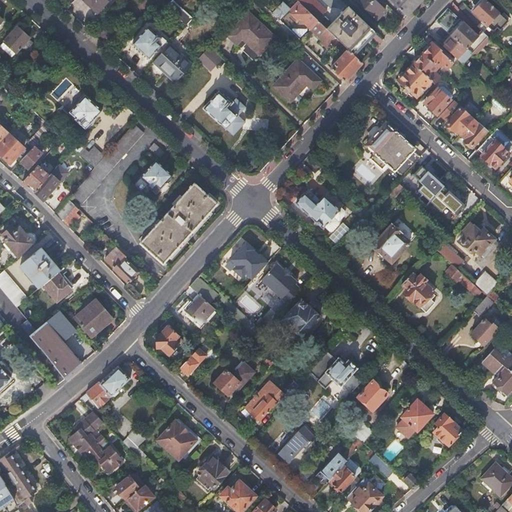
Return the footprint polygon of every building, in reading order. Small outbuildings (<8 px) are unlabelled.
[(87,0),(99,11),(108,0),(87,0)] [(296,0),(299,2),(302,4),(319,21),(328,11),(316,0),(296,0)] [(373,0),(366,8),(378,19),(386,11),(379,3),(380,2),(377,0),(373,0)] [(391,0),(407,15),(421,0),(391,0)] [(458,9),(478,28),(483,22),(489,28),(493,24),(500,31),(508,22),(485,1),(474,13),(464,3),(458,9)] [(168,8),(187,26),(193,19),(174,2),(168,8)] [(292,14),(300,21),(302,20),(312,29),(319,21),(302,4),(292,14)] [(327,29),(337,38),(340,41),(344,45),(349,50),(353,54),(372,34),(375,31),(349,6),(346,9),(333,23),(327,29)] [(442,15),(435,22),(449,35),(462,22),(448,9),(442,15)] [(274,39),(248,14),(228,36),(236,44),(241,39),(259,56),(274,39)] [(326,17),(321,23),(327,29),(333,23),(326,17)] [(312,29),(323,40),(322,42),(328,48),(337,38),(327,29),(321,23),(319,21),(312,29)] [(483,22),(478,28),(483,33),(484,34),(489,28),(483,22)] [(451,37),(472,55),(473,56),(477,55),(489,44),(489,39),(484,34),(483,33),(478,38),(463,24),(451,37)] [(17,27),(4,41),(16,52),(20,48),(26,54),(35,44),(29,39),(29,38),(17,27)] [(150,59),(166,41),(157,33),(156,34),(148,28),(133,44),(150,59)] [(442,46),(463,65),(472,55),(451,37),(442,46)] [(340,41),(334,46),(338,50),(344,45),(340,41)] [(170,44),(154,63),(176,83),(193,65),(170,44)] [(422,55),(437,68),(442,63),(448,69),(454,63),(432,44),(422,55)] [(198,60),(211,72),(222,60),(209,48),(198,60)] [(349,50),(332,68),(345,81),(349,77),(363,63),(353,54),(349,50)] [(413,65),(431,82),(435,84),(440,78),(433,72),(437,68),(422,55),(413,65)] [(298,60),(273,86),(290,102),(305,85),(312,91),(321,82),(298,60)] [(399,81),(417,97),(431,82),(413,65),(399,81)] [(437,115),(451,99),(439,88),(427,101),(431,105),(428,108),(437,115)] [(204,108),(226,129),(237,117),(229,110),(233,106),(232,105),(234,103),(229,98),(227,99),(219,92),(204,108)] [(86,94),(70,112),(77,119),(77,120),(82,125),(86,120),(90,124),(102,110),(86,94)] [(454,101),(441,115),(448,122),(447,124),(453,130),(455,129),(461,134),(473,120),(468,115),(468,114),(454,101)] [(35,120),(48,133),(52,129),(39,116),(35,120)] [(98,143),(113,130),(103,119),(89,133),(98,143)] [(473,120),(461,134),(466,139),(465,141),(472,148),(487,131),(479,124),(479,125),(473,120)] [(105,158),(95,169),(78,189),(88,198),(101,184),(100,183),(144,133),(134,124),(105,158)] [(386,124),(366,146),(376,155),(387,165),(395,172),(396,171),(403,177),(419,160),(421,157),(414,151),(415,150),(386,124)] [(0,125),(0,141),(8,133),(0,125)] [(478,149),(484,154),(482,156),(495,169),(511,150),(511,147),(510,145),(511,142),(497,129),(478,149)] [(3,142),(18,156),(25,149),(10,134),(10,136),(3,142)] [(57,134),(49,142),(55,148),(63,139),(57,134)] [(160,139),(151,148),(160,157),(169,147),(160,139)] [(0,145),(0,153),(11,164),(16,158),(18,156),(3,142),(0,145)] [(38,143),(22,160),(20,161),(29,169),(46,151),(38,143)] [(78,153),(95,169),(105,158),(95,148),(89,153),(84,148),(78,153)] [(421,157),(419,160),(424,165),(433,155),(427,150),(421,157)] [(371,160),(382,171),(387,165),(376,155),(371,160)] [(303,163),(315,174),(322,167),(310,156),(303,163)] [(419,160),(403,177),(409,182),(424,165),(419,160)] [(157,161),(142,177),(149,184),(148,185),(153,190),(157,185),(161,189),(173,176),(157,161)] [(38,165),(22,182),(35,193),(50,176),(38,165)] [(50,176),(35,193),(43,202),(68,174),(59,166),(50,176)] [(403,177),(390,191),(395,196),(409,182),(403,177)] [(195,183),(141,242),(162,261),(192,229),(216,202),(195,183)] [(336,206),(325,196),(320,200),(309,190),(306,194),(305,193),(296,202),(297,203),(296,204),(303,211),(304,209),(324,228),(324,227),(340,210),(336,206)] [(56,214),(69,228),(79,216),(76,212),(79,209),(69,199),(56,214)] [(338,204),(336,206),(340,210),(324,227),(330,232),(345,216),(345,210),(338,204)] [(392,225),(374,245),(393,262),(411,242),(392,225)] [(479,254),(494,239),(483,229),(483,230),(479,226),(476,229),(471,225),(464,232),(466,234),(459,242),(471,253),(474,250),(479,254)] [(17,255),(32,242),(33,241),(33,239),(34,237),(33,236),(32,234),(30,233),(29,233),(27,233),(24,234),(19,228),(15,231),(11,226),(2,233),(5,238),(3,239),(17,255)] [(255,249),(247,242),(231,259),(237,265),(235,267),(236,271),(241,276),(245,276),(247,274),(253,280),(269,262),(261,254),(260,255),(255,250),(255,249)] [(105,259),(128,282),(141,269),(118,247),(105,259)] [(20,265),(39,288),(43,285),(58,273),(59,271),(40,248),(20,265)] [(284,270),(278,263),(263,280),(288,303),(301,289),(296,284),(298,282),(291,276),(284,270)] [(449,276),(457,283),(459,280),(471,291),(476,286),(474,284),(453,265),(446,273),(449,276)] [(287,267),(284,270),(291,276),(293,273),(287,267)] [(0,273),(0,287),(16,307),(27,298),(4,271),(0,273)] [(485,272),(474,284),(476,286),(483,292),(487,296),(492,291),(499,283),(485,272)] [(43,285),(56,301),(71,289),(58,273),(43,285)] [(402,284),(408,290),(405,293),(426,312),(435,302),(429,297),(434,292),(431,289),(432,288),(425,282),(427,280),(421,275),(418,278),(413,273),(402,284)] [(191,286),(201,296),(210,304),(218,295),(199,277),(195,281),(191,286)] [(476,286),(471,291),(477,297),(478,297),(483,292),(476,286)] [(488,297),(494,303),(495,303),(500,298),(492,291),(487,296),(488,297)] [(191,301),(183,309),(200,324),(215,308),(210,304),(201,296),(194,304),(191,301)] [(96,297),(74,315),(92,336),(101,328),(100,325),(111,315),(96,297)] [(488,297),(474,312),(481,318),(494,303),(488,297)] [(302,301),(284,321),(302,338),(320,318),(302,301)] [(61,309),(36,330),(30,336),(48,356),(65,379),(74,372),(78,368),(82,364),(63,340),(77,329),(61,309)] [(487,318),(472,334),(484,345),(499,329),(487,318)] [(27,320),(20,325),(30,336),(36,330),(27,320)] [(169,355),(183,340),(179,336),(179,335),(168,325),(161,333),(162,334),(157,335),(156,347),(162,347),(162,348),(169,355)] [(198,329),(192,335),(202,344),(207,338),(198,329)] [(495,349),(500,353),(511,354),(500,343),(495,349)] [(197,349),(180,368),(189,375),(199,363),(205,356),(197,349)] [(483,361),(496,373),(499,377),(497,379),(494,382),(507,394),(511,388),(511,354),(500,353),(495,349),(483,361)] [(328,352),(309,372),(318,380),(317,382),(325,390),(333,380),(340,387),(341,386),(350,395),(361,383),(352,374),(358,369),(349,360),(348,361),(345,364),(339,358),(337,360),(328,352)] [(342,355),(339,358),(345,364),(348,361),(342,355)] [(269,357),(265,361),(270,367),(274,362),(269,357)] [(0,389),(10,381),(12,379),(13,378),(6,369),(7,367),(7,363),(4,360),(0,360),(0,359),(0,389)] [(238,390),(253,374),(243,364),(231,377),(226,372),(215,383),(228,395),(235,388),(238,390)] [(103,378),(87,392),(98,404),(108,395),(109,396),(111,395),(112,396),(114,395),(118,392),(119,390),(118,389),(130,379),(119,366),(103,378)] [(269,380),(244,408),(259,421),(278,398),(284,403),(286,401),(299,385),(298,384),(293,380),(283,391),(269,380)] [(10,381),(0,389),(0,395),(13,384),(10,381)] [(373,381),(359,397),(374,411),(388,395),(373,381)] [(317,423),(332,409),(322,398),(307,412),(317,423)] [(418,400),(402,418),(404,421),(397,428),(408,438),(415,431),(417,433),(434,415),(418,400)] [(73,429),(66,435),(79,450),(81,447),(84,450),(94,441),(96,443),(104,436),(94,424),(101,418),(92,408),(75,422),(77,425),(73,429)] [(463,432),(445,415),(436,424),(439,428),(434,433),(449,447),(463,432)] [(335,418),(326,428),(332,435),(342,424),(335,418)] [(176,420),(158,441),(179,460),(197,440),(176,420)] [(293,438),(283,449),(293,459),(304,448),(306,450),(318,437),(306,423),(298,433),(296,431),(291,437),(293,438)] [(128,435),(137,445),(145,436),(136,427),(128,435)] [(363,432),(357,437),(359,439),(364,443),(369,438),(363,432)] [(94,441),(84,450),(93,460),(96,458),(100,461),(106,469),(121,456),(104,436),(96,443),(94,441)] [(337,452),(316,475),(318,476),(316,478),(317,480),(321,484),(323,483),(324,482),(326,484),(329,481),(343,465),(364,443),(359,439),(342,457),(337,452)] [(293,459),(283,449),(278,454),(289,464),(293,459)] [(0,473),(10,489),(16,502),(19,510),(20,511),(32,511),(26,502),(23,497),(29,494),(36,489),(12,451),(9,453),(0,458),(0,473)] [(375,454),(370,460),(376,466),(382,460),(375,454)] [(212,455),(197,472),(214,487),(229,471),(212,455)] [(376,466),(389,478),(395,472),(391,468),(382,460),(376,466)] [(511,477),(495,462),(480,479),(500,497),(511,484),(511,477)] [(329,481),(333,484),(332,485),(340,492),(342,490),(348,497),(360,484),(354,478),(355,477),(343,465),(329,481)] [(294,478),(303,487),(310,480),(300,471),(294,478)] [(132,472),(116,487),(125,497),(139,486),(134,480),(136,477),(132,472)] [(0,473),(0,511),(16,502),(10,489),(0,473)] [(410,474),(405,480),(414,488),(420,483),(410,474)] [(360,484),(348,497),(347,498),(362,511),(368,511),(383,496),(370,484),(371,483),(366,478),(360,484)] [(236,511),(241,511),(256,496),(238,481),(229,490),(227,488),(220,496),(236,511)] [(144,484),(126,499),(132,507),(135,504),(138,508),(154,495),(144,484)] [(169,488),(182,502),(186,498),(174,485),(169,488)] [(511,494),(502,505),(509,511),(511,507),(511,494)] [(264,499),(251,511),(273,511),(275,510),(264,499)] [(26,502),(32,511),(36,511),(29,501),(26,502)]
